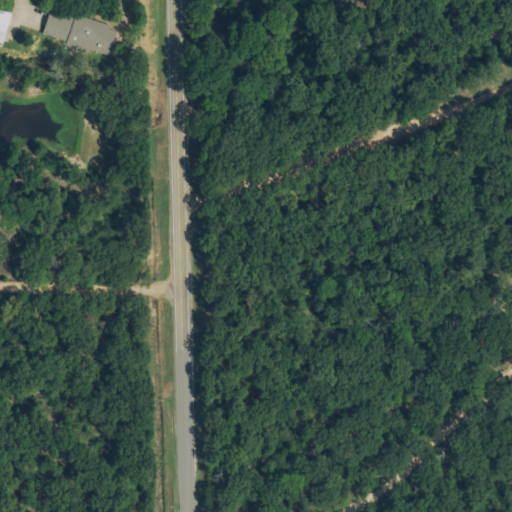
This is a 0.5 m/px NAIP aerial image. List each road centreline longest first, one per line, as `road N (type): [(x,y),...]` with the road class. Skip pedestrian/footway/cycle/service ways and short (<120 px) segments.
road 1 (tertiary): [(179,0),(190,511)]
road 2 (residential): [(184,209),(511,102)]
road 3 (residential): [(186,283),(138,269),(0,268)]
